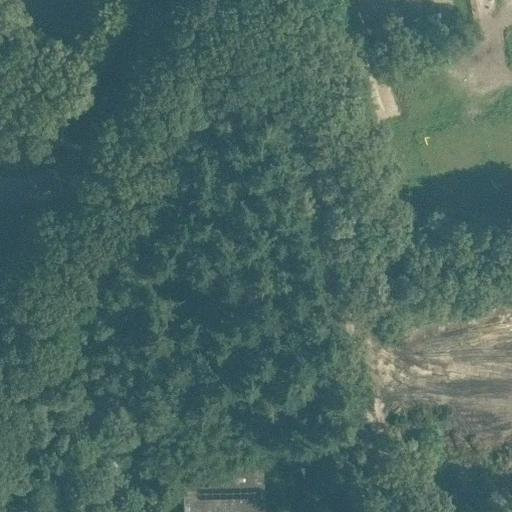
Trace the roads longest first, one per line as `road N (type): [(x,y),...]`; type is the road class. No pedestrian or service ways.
road 1 (unclassified): [(404,511),(258,0)]
road 2 (tertiary): [(0,189),(39,193),(59,180),(175,0)]
